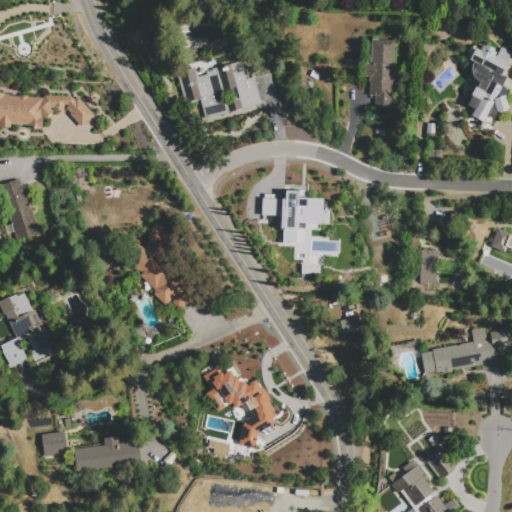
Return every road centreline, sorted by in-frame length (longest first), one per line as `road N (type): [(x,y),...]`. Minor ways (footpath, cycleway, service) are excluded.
road 1 (residential): [(343,511),(347,460),(338,413),(102,38),(87,0)]
road 2 (residential): [(511,185),(395,181),(281,148),(253,152),(192,183)]
